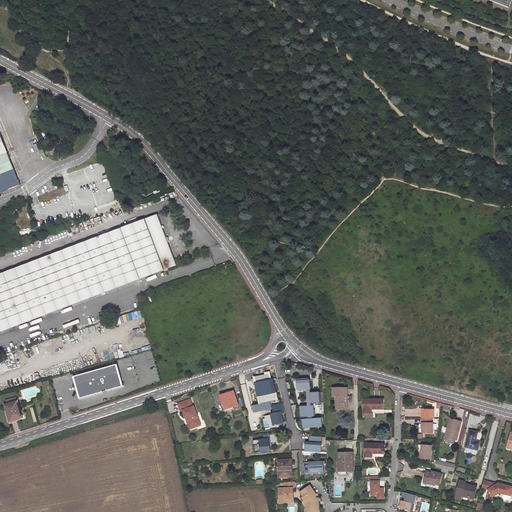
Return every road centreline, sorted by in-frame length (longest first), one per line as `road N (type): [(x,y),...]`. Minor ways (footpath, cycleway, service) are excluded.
road 1 (tertiary): [(0,59),(116,121),(140,143),(235,251),(280,325)]
road 2 (unclassified): [(242,367),(0,445)]
road 3 (unknown): [(0,381),(141,329)]
road 4 (unclassified): [(511,49),(391,0)]
road 5 (residential): [(398,382),(388,507)]
